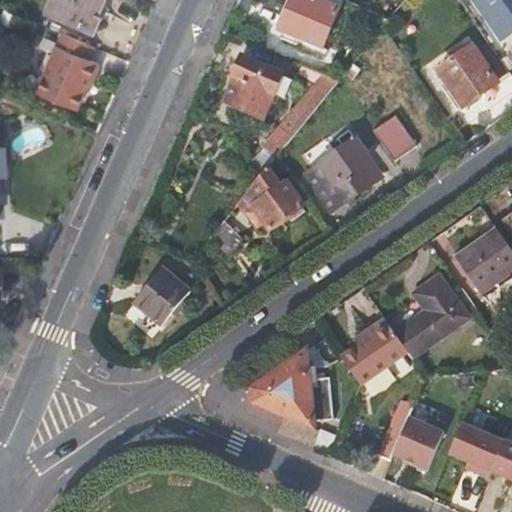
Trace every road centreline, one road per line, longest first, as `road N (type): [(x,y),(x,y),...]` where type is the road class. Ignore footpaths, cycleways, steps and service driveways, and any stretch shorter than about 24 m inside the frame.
road 1 (residential): [(139,405),(511,143)]
road 2 (residential): [(197,0),(38,370)]
road 3 (residential): [(399,511),(139,405)]
road 4 (residential): [(0,500),(139,405)]
